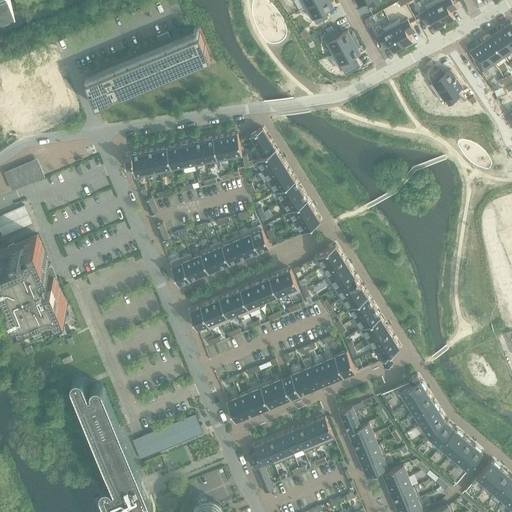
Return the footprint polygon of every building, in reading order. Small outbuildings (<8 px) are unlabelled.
[(294,0),(300,10),(305,7),(317,0),(294,0)] [(333,0),(317,0),(305,7),(311,18),(313,17),(316,23),(328,16),(324,11),(334,6),(331,2),(333,0)] [(426,8),(420,12),(427,24),(432,21),(436,27),(445,22),(432,0),(430,0),(423,4),(426,8)] [(432,0),(445,22),(454,17),(451,11),(456,8),(451,0),(432,0)] [(399,17),(390,22),(403,45),(412,40),(409,34),(415,31),(408,18),(402,21),(399,17)] [(384,31),(378,34),(385,47),(391,44),(394,50),(403,45),(390,22),(381,27),(384,31)] [(503,27),(500,29),(511,45),(511,23),(511,22),(503,27)] [(336,29),(324,35),(328,41),(325,42),(332,54),(334,53),(333,52),(356,40),(352,33),(350,34),(348,30),(339,35),(336,29)] [(511,45),(500,29),(491,36),(503,54),(503,55),(504,57),(511,51),(511,45)] [(168,32),(157,36),(159,42),(170,37),(168,32)] [(200,33),(86,80),(91,92),(90,92),(95,102),(209,55),(205,45),(200,33)] [(491,36),(481,42),(493,61),(494,61),(503,55),(503,54),(491,36)] [(332,54),(329,55),(334,65),(339,62),(343,69),(354,63),(351,57),(360,52),(358,48),(360,47),(356,40),(333,52),(334,53),(332,54)] [(481,42),(470,50),(477,59),(475,61),(481,70),(483,68),(485,70),(495,63),(494,61),(493,61),(481,42)] [(441,67),(429,75),(433,81),(429,84),(435,92),(457,77),(451,69),(445,73),(441,67)] [(457,77),(435,92),(441,101),(445,98),(448,103),(461,95),(457,90),(462,86),(457,77)] [(263,127),(250,135),(263,155),(276,148),(263,127)] [(238,132),(225,134),(230,156),(242,154),(238,132)] [(230,156),(225,134),(214,137),(218,159),(230,156)] [(218,159),(214,137),(202,139),(206,161),(218,159)] [(202,139),(190,141),(195,163),(206,161),(202,139)] [(190,141),(178,144),(183,166),(184,172),(196,170),(194,163),(195,163),(190,141)] [(183,166),(178,144),(167,146),(171,168),(183,166)] [(167,146),(155,148),(160,173),(171,170),(171,168),(167,146)] [(155,148),(143,151),(148,175),(160,173),(155,148)] [(282,158),(276,148),(263,155),(256,159),(257,160),(263,170),(282,158)] [(147,173),(143,151),(131,153),(131,155),(125,156),(127,165),(133,164),(135,175),(147,173)] [(38,165),(40,164),(37,158),(5,171),(5,172),(12,190),(13,189),(13,190),(45,176),(42,170),(40,171),(41,172),(19,181),(19,183),(14,183),(13,184),(9,176),(11,175),(11,173),(15,173),(37,164),(38,165)] [(269,180),(288,168),(282,158),(263,170),(269,180)] [(19,181),(41,172),(40,171),(42,170),(40,164),(38,165),(37,164),(15,173),(11,173),(11,175),(9,176),(13,184),(14,183),(19,183),(19,181)] [(269,180),(267,181),(274,191),(276,190),(295,178),(288,168),(269,180)] [(282,200),(301,188),(295,178),(276,190),(282,200)] [(288,210),(307,198),(301,188),(282,200),(288,210)] [(152,196),(144,199),(150,214),(158,211),(152,196)] [(498,204),(493,206),(498,218),(501,217),(503,223),(511,219),(511,197),(506,200),(503,201),(503,199),(497,202),(498,204)] [(314,209),(307,198),(288,210),(295,221),(314,209)] [(25,205),(0,215),(0,229),(3,235),(32,223),(25,205)] [(320,219),(314,209),(295,221),(301,231),(320,219)] [(167,232),(163,222),(155,225),(159,236),(167,232)] [(262,228),(260,224),(250,228),(252,232),(259,251),(270,246),(262,228)] [(252,232),(250,228),(249,228),(250,230),(241,234),(242,236),(249,255),(259,251),(252,232)] [(511,230),(511,229),(499,234),(502,240),(500,241),(505,253),(511,249),(511,230)] [(46,266),(50,264),(45,252),(43,247),(37,234),(27,238),(0,249),(0,274),(4,283),(6,282),(11,293),(9,294),(18,316),(18,317),(21,324),(21,325),(46,315),(68,306),(67,305),(54,274),(50,276),(49,273),(50,273),(48,268),(47,268),(46,266)] [(242,236),(241,234),(231,238),(232,241),(239,259),(249,255),(242,236)] [(232,241),(231,238),(221,242),(220,240),(222,245),(229,263),(239,259),(232,241)] [(222,245),(220,240),(210,244),(212,249),(219,267),(229,263),(222,245)] [(321,267),(342,254),(336,243),(314,256),(315,257),(321,267)] [(212,249),(210,244),(209,245),(210,247),(201,251),(202,253),(210,271),(219,267),(212,249)] [(202,253),(201,251),(200,251),(201,253),(192,257),(190,252),(190,253),(192,257),(200,276),(210,271),(202,253)] [(192,257),(190,253),(180,257),(182,261),(190,280),(200,276),(192,257)] [(327,277),(349,264),(342,254),(321,267),(327,277)] [(182,261),(180,257),(170,261),(171,266),(179,284),(186,281),(190,280),(182,261)] [(334,288),(355,274),(349,264),(327,277),(334,288)] [(298,286),(291,269),(290,268),(280,272),(288,291),(290,296),(300,291),(298,286)] [(288,291),(280,272),(270,277),(278,295),(279,298),(288,294),(289,296),(290,296),(288,291)] [(361,284),(355,274),(334,288),(340,298),(361,284)] [(278,295),(270,277),(260,281),(268,299),(269,302),(279,298),(278,295)] [(268,299),(260,281),(250,285),(258,303),(260,308),(259,306),(269,302),(268,299)] [(347,308),(368,295),(361,284),(340,298),(347,308)] [(258,303),(250,285),(240,289),(248,307),(250,312),(260,308),(258,303)] [(248,307),(240,289),(230,293),(238,312),(240,316),(250,312),(248,307)] [(238,312),(230,293),(220,297),(228,316),(230,320),(229,318),(238,314),(239,316),(240,316),(238,312)] [(353,318),(374,305),(368,295),(347,308),(349,307),(355,317),(353,318)] [(228,316),(220,297),(210,302),(218,320),(220,325),(230,320),(228,316)] [(218,320),(210,302),(200,306),(208,324),(210,329),(220,325),(218,320)] [(360,328),(381,315),(374,305),(353,318),(360,328)] [(208,324),(200,306),(190,310),(192,316),(197,329),(198,328),(207,324),(209,329),(210,329),(208,324)] [(366,339),(387,325),(381,315),(360,328),(366,339)] [(372,349),(393,336),(387,325),(366,339),(372,349)] [(400,346),(393,336),(372,349),(373,349),(375,348),(381,358),(383,357),(384,358),(386,362),(394,357),(391,352),(400,346)] [(314,342),(306,346),(308,350),(313,348),(316,347),(314,342)] [(356,371),(351,360),(347,350),(336,355),(344,376),(356,371)] [(344,376),(336,355),(324,359),(333,380),(344,376)] [(71,356),(62,359),(64,364),(73,360),(71,356)] [(333,380),(324,359),(313,364),(322,385),(333,380)] [(322,385),(313,364),(302,369),(311,389),(322,385)] [(311,389),(302,369),(291,373),(290,374),(291,375),(299,393),(298,393),(299,394),(311,389)] [(410,380),(409,381),(410,384),(401,390),(406,399),(401,402),(402,404),(408,401),(415,396),(427,389),(426,387),(427,386),(423,380),(422,381),(417,373),(409,378),(410,380)] [(91,390),(91,391),(90,392),(84,378),(84,377),(83,376),(82,376),(81,375),(80,374),(79,374),(78,374),(77,374),(75,375),(74,376),(73,377),(72,377),(72,378),(72,379),(72,380),(71,380),(71,381),(72,382),(72,383),(115,486),(113,487),(112,486),(112,485),(111,485),(111,484),(110,484),(108,483),(107,483),(105,483),(104,484),(103,484),(102,485),(101,486),(101,487),(101,488),(100,489),(100,490),(100,491),(101,492),(109,511),(139,511),(136,505),(138,504),(139,505),(140,506),(140,507),(141,507),(142,508),(143,508),(144,508),(145,508),(146,508),(148,507),(149,506),(150,505),(150,504),(150,503),(151,502),(151,501),(151,500),(150,499),(148,495),(145,486),(103,385),(103,384),(102,383),(101,383),(100,382),(99,382),(98,382),(97,382),(96,382),(95,382),(94,383),(93,384),(92,385),(91,386),(91,387),(91,388),(91,389),(91,390)] [(287,375),(284,376),(272,381),(271,379),(280,402),(293,397),(296,396),(299,394),(298,393),(299,393),(291,375),(290,374),(287,375)] [(280,402),(271,379),(260,384),(269,407),(280,402)] [(269,407),(260,384),(249,388),(258,411),(269,407)] [(258,411),(249,388),(248,388),(249,391),(239,395),(247,416),(258,411)] [(407,413),(409,414),(414,411),(424,405),(433,399),(427,389),(415,396),(408,401),(413,409),(407,413)] [(247,416),(239,395),(227,400),(236,421),(247,416)] [(414,423),(415,425),(420,421),(430,415),(440,409),(438,407),(439,407),(436,400),(434,401),(433,399),(424,405),(414,411),(419,420),(414,423)] [(357,414),(353,404),(346,407),(340,410),(348,430),(361,425),(361,424),(363,423),(359,413),(357,414)] [(423,437),(424,438),(437,427),(446,419),(440,409),(430,415),(420,421),(427,433),(423,437)] [(335,439),(325,415),(315,420),(324,443),(335,439)] [(424,438),(425,440),(430,436),(440,444),(446,438),(455,427),(446,419),(437,427),(424,438)] [(324,443),(315,420),(305,424),(314,447),(324,443)] [(369,421),(363,423),(361,424),(361,425),(348,430),(353,441),(374,433),(369,421)] [(314,447),(305,424),(295,428),(303,447),(302,447),(304,452),(314,447)] [(436,449),(438,451),(442,446),(450,452),(457,444),(464,435),(463,433),(463,432),(458,428),(457,429),(455,427),(446,438),(440,444),(436,449)] [(303,447),(295,428),(285,432),(293,451),(302,447),(303,447)] [(293,451),(285,432),(275,436),(283,455),(284,460),(295,455),(293,451)] [(378,443),(374,433),(353,441),(357,453),(379,444),(378,443)] [(445,457),(447,458),(451,454),(459,460),(466,451),(473,443),(464,435),(457,444),(450,452),(445,457)] [(283,455),(275,436),(265,441),(273,459),(274,462),(273,462),(274,464),(284,460),(283,455)] [(273,459),(265,441),(254,445),(257,452),(255,453),(250,455),(265,492),(272,489),(274,488),(272,484),(264,465),(273,462),(274,462),(273,459)] [(383,455),(385,454),(380,442),(378,443),(379,444),(357,453),(362,464),(383,455)] [(455,465),(456,466),(460,461),(468,468),(476,460),(483,451),(481,449),(482,448),(476,443),(475,444),(473,443),(466,451),(459,460),(455,465)] [(388,467),(383,455),(362,464),(367,475),(380,470),(388,467)] [(484,467),(477,476),(485,482),(481,487),(483,489),(487,484),(492,477),(501,466),(500,465),(500,464),(495,459),(494,460),(492,458),(484,467)] [(408,475),(404,463),(383,472),(387,484),(408,475)] [(511,474),(501,466),(492,477),(487,484),(494,490),(490,495),(492,497),(496,492),(503,483),(511,474)] [(347,469),(342,471),(346,478),(351,476),(347,469)] [(511,475),(511,474),(503,483),(496,492),(503,498),(499,503),(501,504),(505,499),(511,491),(511,475)] [(413,485),(408,475),(387,484),(392,495),(413,486),(413,485)] [(420,496),(415,485),(413,485),(413,486),(392,495),(397,506),(418,497),(420,496)] [(194,511),(193,511),(227,511),(226,511),(224,511),(223,509),(222,508),(222,506),(220,504),(219,503),(217,501),(215,500),(213,500),(211,499),(209,499),(207,499),(206,498),(206,497),(205,497),(204,497),(203,496),(203,497),(202,497),(201,497),(200,497),(200,498),(200,499),(199,499),(199,500),(199,501),(199,502),(198,504),(196,505),(194,508),(194,511)] [(425,508),(420,496),(418,497),(397,506),(399,511),(414,511),(422,509),(425,508)] [(453,511),(450,503),(448,504),(428,511),(453,511)]
